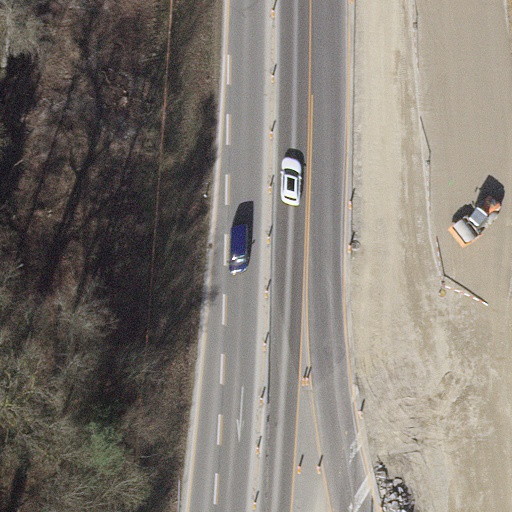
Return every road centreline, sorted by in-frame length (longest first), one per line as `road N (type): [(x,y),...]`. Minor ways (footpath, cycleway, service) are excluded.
road 1 (primary): [(470,511),(403,0)]
road 2 (primary): [(250,0),(230,511)]
road 3 (motorway): [(389,511),(403,0)]
